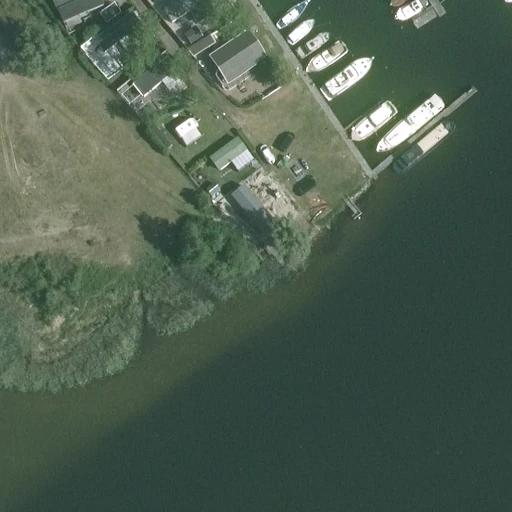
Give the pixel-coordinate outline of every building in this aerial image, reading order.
[(52,0),(58,13),(84,2),(86,8),(94,4),(92,0),(52,0)] [(180,19),(199,6),(206,2),(204,0),(180,0),(164,12),(172,25),(180,19)] [(121,15),(114,5),(99,15),(106,25),(121,15)] [(131,14),(96,39),(103,50),(139,24),(131,14)] [(123,62),(153,38),(144,26),(113,51),(123,62)] [(222,70),(237,72),(239,75),(264,59),(247,34),(210,59),(219,72),(222,70)] [(165,59),(134,85),(144,98),(175,73),(165,59)] [(151,132),(157,138),(164,131),(159,125),(151,132)] [(192,142),(205,162),(224,149),(210,130),(192,142)] [(237,140),(211,159),(220,171),(246,152),(237,140)] [(269,212),(242,181),(230,191),(257,222),(269,212)]
